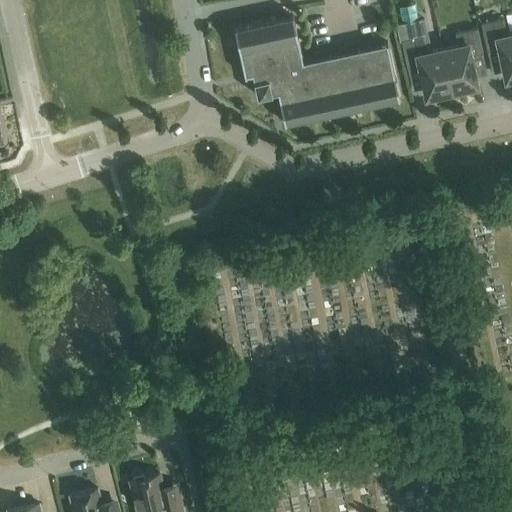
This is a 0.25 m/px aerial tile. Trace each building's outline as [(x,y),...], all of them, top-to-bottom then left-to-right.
[(252,72),(257,95),(278,91),(285,122),(286,122),(286,121),(398,97),(399,97),(389,50),(305,69),(293,14),(291,14),(291,15),(236,27),(236,26),(234,27),(245,75),(246,74),(252,72)] [(499,48),(506,78),(510,77),(511,80),(511,79),(511,33),(507,34),(503,18),(481,22),(487,51),(499,48)] [(403,19),(403,34),(428,35),(429,20),(403,19)] [(442,48),(452,93),(473,88),(472,85),(477,84),(470,55),(482,52),(477,27),(455,32),(458,45),(442,48)] [(431,98),(452,93),(442,48),(427,51),(423,35),(401,40),(407,69),(419,66),(426,96),(430,95),(431,98)] [(163,486),(159,472),(130,479),(137,511),(182,511),(178,484),(163,486)] [(119,511),(117,505),(103,509),(101,502),(98,487),(70,494),(73,511),(119,511)] [(41,511),(39,503),(7,509),(7,511),(41,511)]
